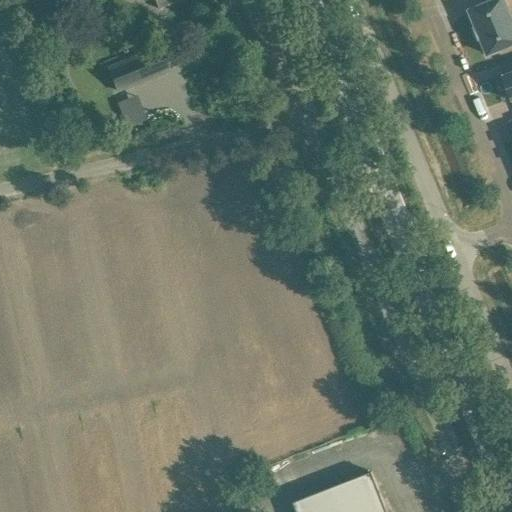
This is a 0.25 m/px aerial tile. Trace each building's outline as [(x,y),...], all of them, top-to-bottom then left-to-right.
[(180,0),(141,0),(142,0),(153,0),(157,9),(180,0)] [(481,38),(489,55),(511,45),(511,16),(505,0),(495,0),(470,10),(477,28),(476,28),(480,38),(481,38)] [(107,66),(117,92),(171,71),(161,44),(107,66)] [(511,72),(503,75),(511,101),(511,100),(511,72)] [(117,101),(126,127),(148,119),(139,93),(117,101)] [(293,502),(296,511),(387,511),(371,471),(293,502)]
